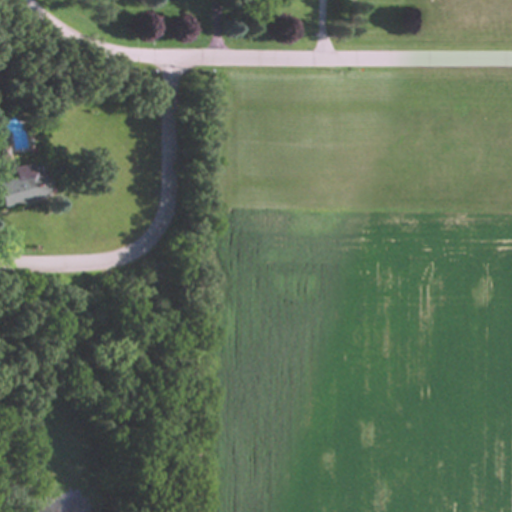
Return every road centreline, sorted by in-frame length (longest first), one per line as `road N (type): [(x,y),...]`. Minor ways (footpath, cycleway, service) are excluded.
road 1 (residential): [(178,53),(168,210),(155,236),(112,251),(0,251)]
road 2 (residential): [(511,56),(178,53)]
road 3 (residential): [(178,53),(96,45),(25,0)]
